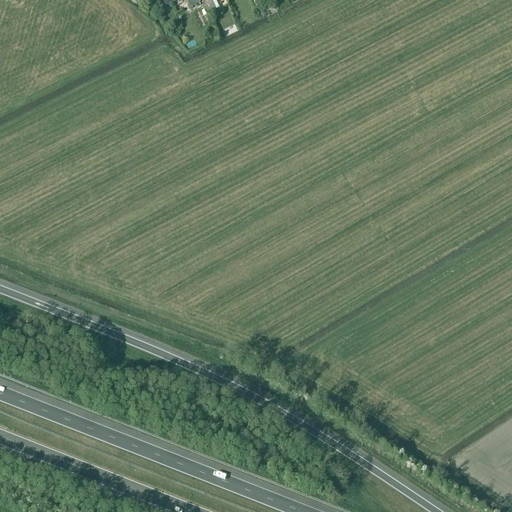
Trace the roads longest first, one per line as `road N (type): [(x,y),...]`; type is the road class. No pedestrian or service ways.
road 1 (motorway): [(435,511),(236,388),(0,289)]
road 2 (motorway): [(302,511),(0,393)]
road 3 (motorway): [(0,437),(190,511)]
